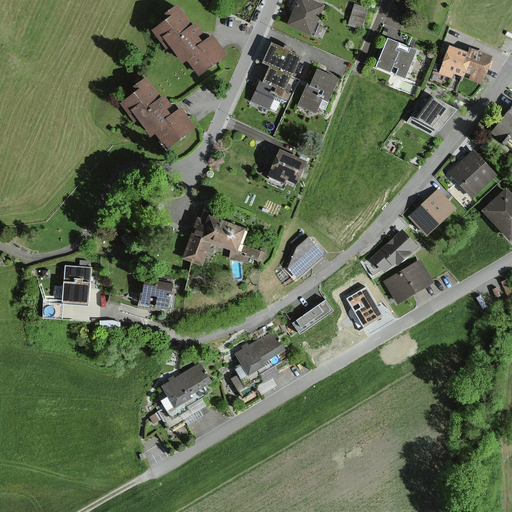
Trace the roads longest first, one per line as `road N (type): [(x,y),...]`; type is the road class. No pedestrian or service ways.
road 1 (unclassified): [(132,320),(189,331),(237,327),(276,310),(392,216),(511,61)]
road 2 (residential): [(511,259),(161,462)]
road 3 (unclassified): [(200,162),(119,171),(80,246),(30,261)]
road 4 (unknown): [(379,12),(313,196)]
road 5 (track): [(127,168),(109,138),(52,109),(0,35)]
road 6 (residential): [(200,162),(275,0)]
